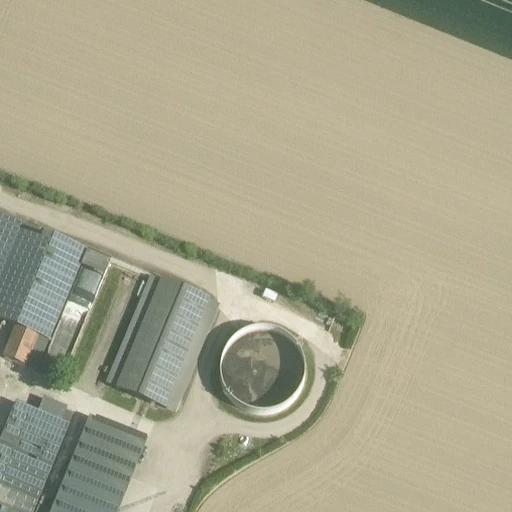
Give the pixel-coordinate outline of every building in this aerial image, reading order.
[(24,228),(0,285),(0,320),(16,328),(37,336),(48,341),(84,253),(24,228)] [(147,276),(107,387),(178,413),(219,302),(147,276)] [(37,336),(16,328),(3,359),(24,368),(37,336)] [(245,348),(234,348),(234,385),(231,385),(231,412),(300,411),(298,332),(245,333),(245,348)] [(17,406),(0,447),(0,488),(8,492),(39,415),(17,406)] [(39,415),(8,492),(36,503),(67,426),(39,415)]
